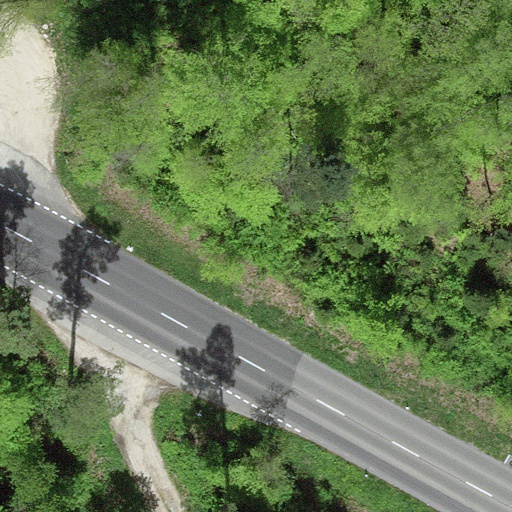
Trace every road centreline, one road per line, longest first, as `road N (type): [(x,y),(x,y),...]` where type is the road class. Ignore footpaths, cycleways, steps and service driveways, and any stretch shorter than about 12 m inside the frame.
road 1 (secondary): [(511,508),(0,226)]
road 2 (track): [(158,310),(128,393),(130,429),(168,511)]
